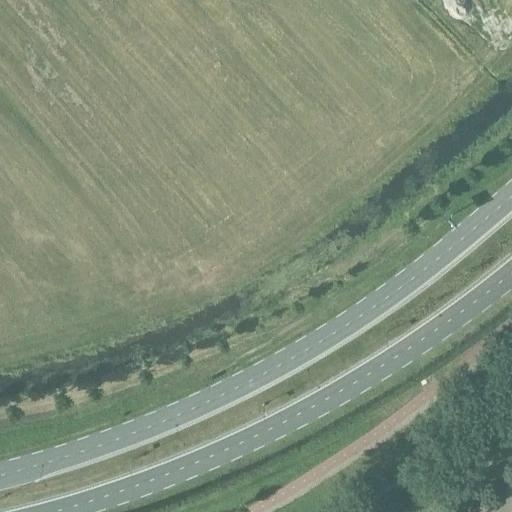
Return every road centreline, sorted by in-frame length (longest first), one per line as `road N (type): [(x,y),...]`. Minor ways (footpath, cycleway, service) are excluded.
road 1 (secondary): [(511,198),(388,300),(304,354),(160,424),(0,478)]
road 2 (secondary): [(53,511),(181,469),(343,392),(511,275)]
